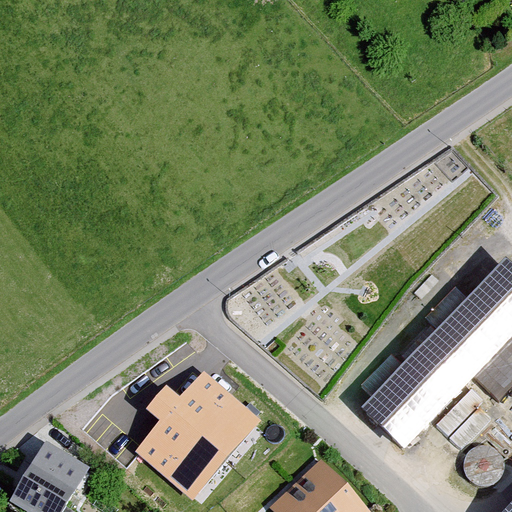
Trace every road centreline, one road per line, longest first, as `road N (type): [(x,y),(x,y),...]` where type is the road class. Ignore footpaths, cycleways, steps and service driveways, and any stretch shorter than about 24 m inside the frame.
road 1 (residential): [(511,81),(186,300)]
road 2 (unclassified): [(186,300),(418,511)]
road 3 (residential): [(186,300),(0,436)]
